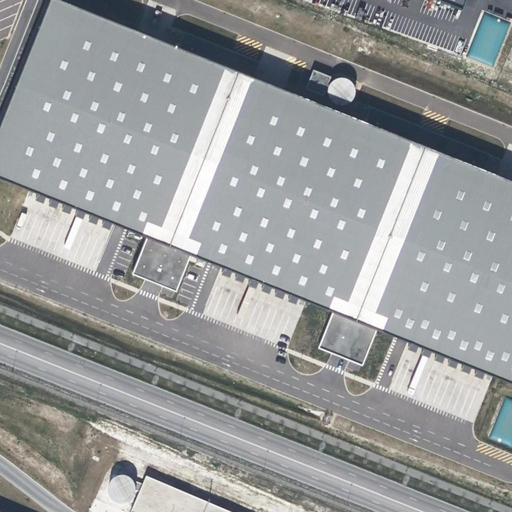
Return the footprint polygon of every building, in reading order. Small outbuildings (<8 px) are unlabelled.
[(179,45),(61,0),(43,0),(0,112),(0,179),(28,190),(73,208),(114,223),(126,228),(148,236),(192,253),(211,261),(221,265),(267,282),(308,298),(333,308),(377,325),(398,333),(407,337),(452,355),(493,371),(511,377),(511,173),(487,164),(366,117),(256,75),(179,45)] [(440,0),(462,9),(465,0),(440,0)] [(496,67),(511,16),(511,0),(491,0),(490,3),(485,1),(467,57),(496,67)] [(185,31),(179,45),(256,75),(261,62),(185,31)] [(324,96),(332,77),(313,69),(306,89),(324,96)] [(346,104),(350,102),(353,98),(355,94),(356,90),(355,85),(352,81),(349,78),(344,77),(340,76),(335,78),(332,80),(329,84),(328,89),(328,93),(330,98),(333,101),(337,103),(341,104),(346,104)] [(372,103),(366,117),(487,164),(493,150),(372,103)] [(192,253),(148,236),(133,274),(163,286),(174,291),(177,292),(192,253)] [(377,325),(333,308),(318,346),(332,352),(349,359),(360,363),(362,364),(375,330),(377,325)] [(511,441),(511,399),(506,398),(499,415),(510,419),(504,435),(494,431),(492,434),(511,441)] [(230,511),(146,476),(132,511),(133,511),(230,511)]
